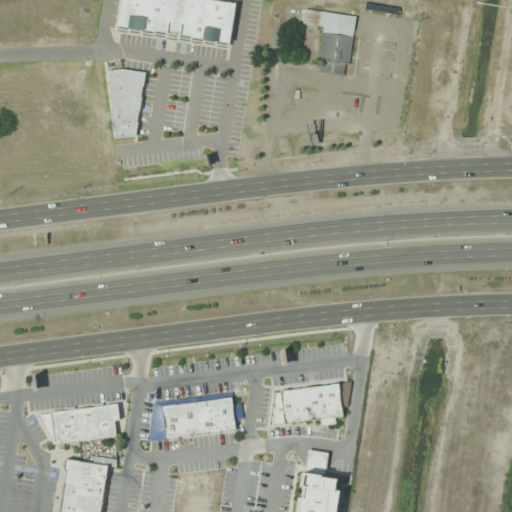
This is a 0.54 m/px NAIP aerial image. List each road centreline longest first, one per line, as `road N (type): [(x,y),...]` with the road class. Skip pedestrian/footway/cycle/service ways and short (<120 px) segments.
road 1 (motorway): [(511,217),(427,219),(0,273)]
road 2 (motorway): [(0,309),(320,267),(511,254)]
road 3 (secondary): [(0,363),(431,312),(511,312)]
road 4 (secondary): [(511,172),(359,179),(0,222)]
